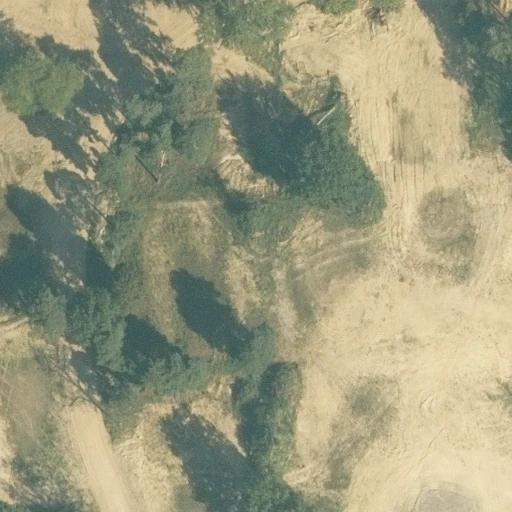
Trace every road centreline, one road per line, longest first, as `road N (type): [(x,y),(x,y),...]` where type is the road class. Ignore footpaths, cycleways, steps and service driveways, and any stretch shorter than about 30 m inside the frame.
road 1 (unknown): [(114,511),(83,397),(72,300),(75,234),(95,152),(128,91)]
road 2 (unknown): [(128,91),(222,13),(254,0)]
road 3 (unknown): [(0,38),(128,91)]
